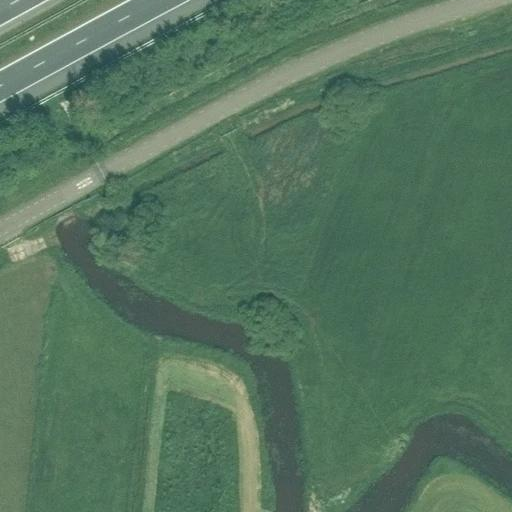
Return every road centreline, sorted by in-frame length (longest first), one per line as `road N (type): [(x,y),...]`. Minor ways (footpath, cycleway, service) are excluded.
road 1 (unclassified): [(0,231),(334,52),(479,0)]
road 2 (motorway): [(0,88),(162,0)]
